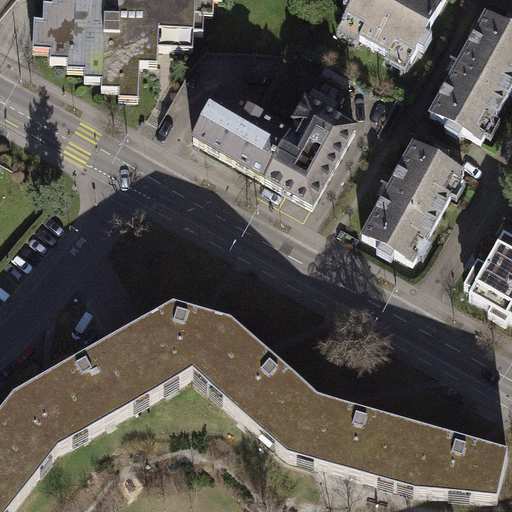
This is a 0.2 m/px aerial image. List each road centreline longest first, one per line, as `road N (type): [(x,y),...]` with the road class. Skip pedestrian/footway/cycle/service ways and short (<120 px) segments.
road 1 (tertiary): [(137,174),(511,380)]
road 2 (residential): [(137,174),(0,343)]
road 3 (tertiary): [(0,96),(137,174)]
